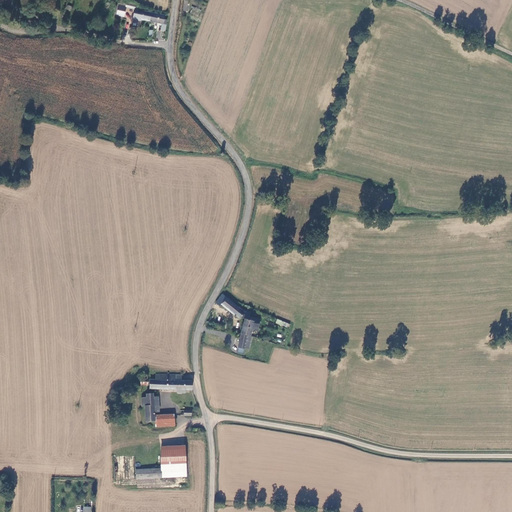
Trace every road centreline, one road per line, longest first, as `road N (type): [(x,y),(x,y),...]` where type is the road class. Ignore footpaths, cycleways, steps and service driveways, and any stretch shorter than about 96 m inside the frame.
road 1 (tertiary): [(207,417),(197,333),(237,248),(249,194),(235,155),(175,81),(169,45)]
road 2 (unclassified): [(207,417),(411,454),(511,456)]
road 3 (unclassified): [(169,45),(0,23)]
road 4 (unclassified): [(511,53),(399,0)]
